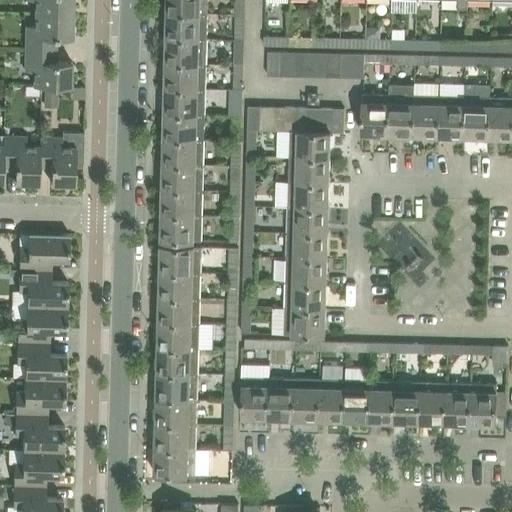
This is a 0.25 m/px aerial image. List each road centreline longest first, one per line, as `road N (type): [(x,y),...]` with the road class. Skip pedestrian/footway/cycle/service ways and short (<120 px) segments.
road 1 (residential): [(511,330),(359,326),(364,176),(511,179)]
road 2 (tertiary): [(117,511),(124,215)]
road 3 (tertiary): [(124,215),(131,0)]
road 4 (residential): [(364,511),(387,498),(511,497)]
road 5 (residential): [(0,212),(124,215)]
